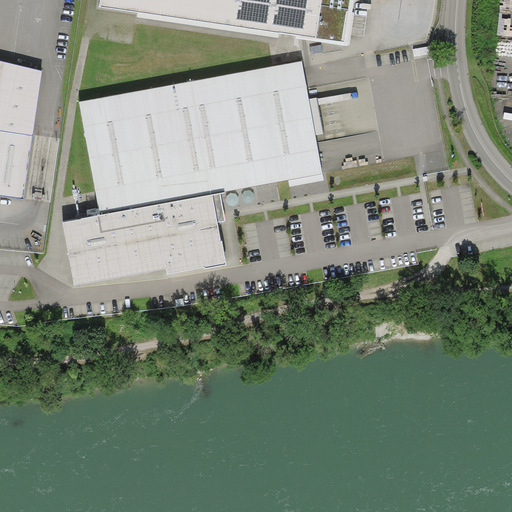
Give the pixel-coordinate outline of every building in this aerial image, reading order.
[(99,0),(99,6),(138,12),(281,32),(346,42),(351,12),(352,0),(99,0)] [(281,32),(138,12),(137,17),(280,37),(281,32)] [(356,13),(351,12),(346,42),(346,45),(350,46),(356,13)] [(321,45),(310,48),(312,55),(323,52),(321,45)] [(428,46),(414,49),(415,56),(429,53),(428,46)] [(44,70),(0,60),(0,128),(32,135),(44,70)] [(303,60),(79,101),(99,215),(64,221),(75,284),(166,267),(167,273),(226,262),(213,193),(324,173),(318,142),(329,140),(318,80),(307,82),(303,60)] [(32,135),(0,128),(0,195),(24,199),(32,135)]
